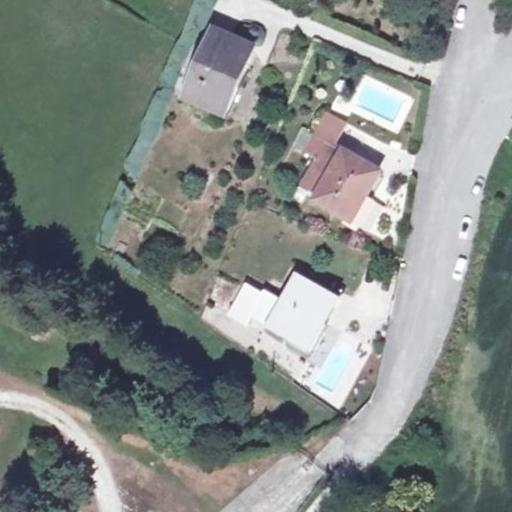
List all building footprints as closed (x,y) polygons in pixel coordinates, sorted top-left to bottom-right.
[(194,97),(230,114),(258,51),(221,35),(194,97)] [(327,151),(331,153),(344,132),(324,122),(313,142),(327,149),(327,151)] [(315,208),(350,229),(379,181),(331,153),(327,151),(327,149),(313,142),(305,159),(317,165),(312,176),(327,185),(318,201),(315,208)] [(327,185),(312,176),(302,192),(318,201),(327,185)] [(262,301),(246,292),(230,320),(247,329),(252,320),(305,351),(332,303),(297,283),(282,310),(264,298),(262,301)]
